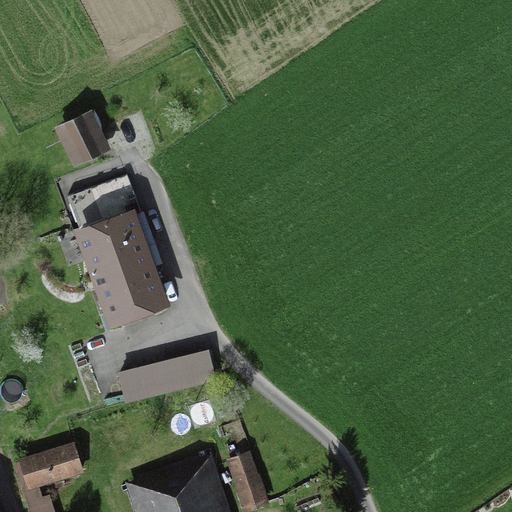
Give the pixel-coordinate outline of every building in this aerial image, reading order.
[(87,119),(66,129),(78,155),(100,145),(87,119)] [(132,215),(141,212),(127,174),(83,189),(85,194),(69,200),(112,318),(163,300),(132,215)] [(120,372),(127,400),(214,378),(207,350),(120,372)] [(42,497),(37,483),(82,469),(74,443),(16,462),(31,511),(52,511),(48,495),(42,497)] [(249,454),(230,460),(246,506),(265,500),(249,454)] [(215,511),(198,457),(166,467),(168,472),(138,482),(147,511),(215,511)]
